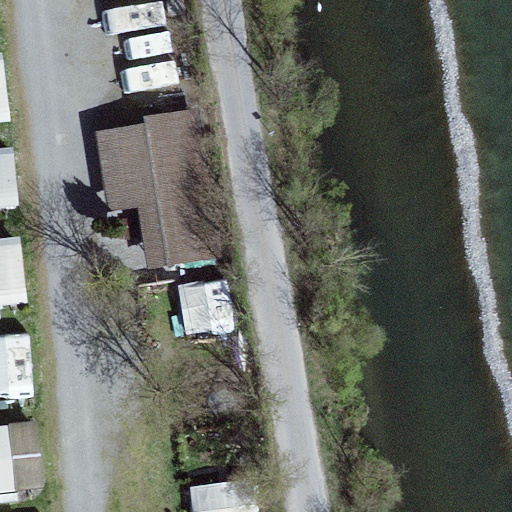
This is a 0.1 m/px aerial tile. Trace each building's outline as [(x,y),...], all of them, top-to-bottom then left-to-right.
[(0,62),(0,130),(10,130),(7,63),(0,62)] [(145,125),(95,132),(108,213),(138,208),(149,271),(219,265),(198,112),(145,118),(145,125)] [(0,214),(19,214),(16,153),(0,153),(0,214)] [(24,244),(0,245),(0,312),(28,311),(24,244)] [(0,400),(32,401),(32,342),(0,341),(0,400)] [(0,498),(45,496),(41,429),(0,431),(0,498)] [(257,511),(256,492),(195,495),(195,511),(257,511)]
